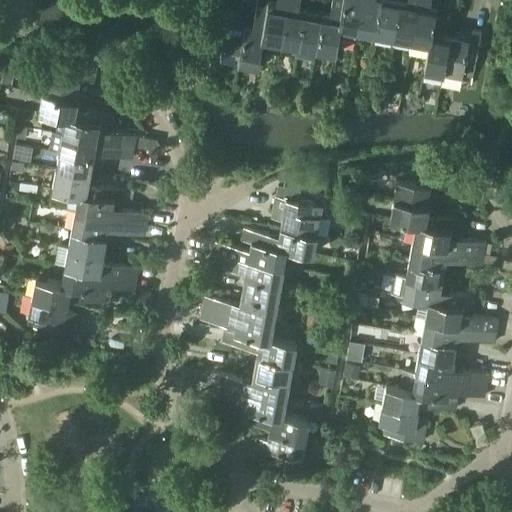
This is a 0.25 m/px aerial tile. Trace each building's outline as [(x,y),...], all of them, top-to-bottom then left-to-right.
[(257,0),(255,16),(257,16),(255,26),(247,24),(240,59),(258,63),(261,49),(269,2),(270,2),(270,0),(257,0)] [(278,0),(278,3),(270,2),(269,2),(261,49),(278,52),(288,0),(278,0)] [(288,0),(278,52),(296,56),(305,9),(297,7),(298,0),(288,0)] [(317,47),(335,51),(337,37),(344,0),(332,0),(332,4),(334,4),(332,14),(323,12),(317,47)] [(344,0),(337,37),(355,40),(358,28),(362,0),(344,0)] [(376,32),(381,0),(362,0),(358,28),(376,32)] [(394,35),(400,0),(381,0),(376,32),(394,35)] [(400,0),(394,35),(412,39),(418,0),(409,0),(409,2),(400,0)] [(409,50),(427,54),(436,7),(428,5),(428,0),(418,0),(412,39),(409,50)] [(437,0),(436,7),(427,54),(425,68),(443,71),(449,36),(441,34),(443,25),(445,25),(449,0),(437,0)] [(240,59),(247,24),(238,23),(240,12),(219,8),(214,34),(225,36),(221,56),(240,59)] [(305,9),(296,56),(314,59),(317,47),(323,12),(305,9)] [(449,36),(443,71),(462,75),(472,77),(474,70),(481,31),(460,27),(458,37),(449,36)] [(79,91),(90,93),(96,63),(58,56),(58,59),(49,58),(43,93),(78,100),(79,91)] [(3,72),(1,82),(12,84),(14,74),(14,72),(7,71),(3,70),(3,72)] [(110,125),(112,113),(77,106),(78,100),(43,93),(39,112),(65,117),(65,116),(100,122),(100,123),(110,125)] [(99,131),(100,123),(100,122),(65,116),(65,117),(62,134),(132,147),(134,136),(109,131),(108,133),(99,131)] [(58,152),(93,158),(95,150),(105,152),(104,154),(130,159),(132,147),(62,134),(58,152)] [(55,170),(90,176),(93,158),(58,152),(55,170)] [(51,188),(67,191),(112,199),(122,201),(124,190),(98,185),(98,187),(88,185),(90,176),(55,170),(51,188)] [(419,172),(417,183),(397,179),(393,198),(429,205),(430,196),(441,198),(445,177),(419,172)] [(8,180),(6,190),(19,192),(21,181),(8,179),(8,180)] [(314,202),(297,199),(299,188),(277,184),(275,195),(271,216),(282,218),(280,227),(316,233),(319,214),(312,213),(314,202)] [(64,209),(74,211),(144,224),(147,212),(121,208),(120,210),(111,208),(112,199),(67,191),(64,209)] [(437,213),(437,215),(427,213),(429,205),(393,198),(390,217),(404,220),(404,219),(451,228),(461,230),(463,218),(437,213)] [(70,229),(106,235),(107,227),(117,228),(117,231),(142,235),(144,224),(74,211),(70,229)] [(5,216),(3,224),(13,226),(15,218),(5,216)] [(449,236),(451,228),(404,219),(404,220),(400,237),(412,239),(483,253),(485,241),(459,236),(459,238),(449,236)] [(286,247),(286,248),(312,253),(316,233),(280,227),(278,235),(269,234),(269,231),(243,226),(241,238),(251,240),(286,247)] [(67,247),(102,253),(106,235),(70,229),(67,247)] [(483,253),(412,239),(409,257),(444,264),(446,255),(455,257),(455,259),(481,264),(483,253)] [(212,251),(283,265),(286,248),(286,247),(251,240),(249,249),(240,247),(240,245),(214,240),(212,251)] [(54,263),(64,265),(67,247),(57,245),(54,263)] [(64,265),(134,278),(136,266),(111,262),(110,264),(101,262),(102,253),(67,247),(64,265)] [(283,265),(212,251),(210,263),(236,268),(236,266),(246,267),(244,276),(279,283),(283,265)] [(405,275),(441,282),(444,264),(409,257),(405,275)] [(64,265),(60,283),(96,289),(97,281),(107,282),(106,285),(132,289),(134,278),(64,265)] [(402,294),(419,298),(428,299),(428,298),(463,305),(473,307),(475,295),(449,290),(449,292),(439,291),(441,282),(405,275),(394,273),(391,291),(402,293),(402,294)] [(279,283),(244,276),(241,294),(276,301),(279,283)] [(60,283),(35,278),(31,296),(67,302),(68,294),(78,296),(77,298),(103,303),(105,291),(96,289),(60,283)] [(357,292),(356,303),(366,305),(368,294),(357,292)] [(202,306),(273,319),(276,301),(241,294),(239,303),(229,301),(230,299),(204,294),(202,306)] [(33,327),(72,334),(76,313),(65,311),(67,302),(31,296),(28,315),(35,316),(33,327)] [(416,315),(424,316),(495,330),(497,318),(472,313),(471,315),(462,313),(463,305),(428,298),(428,299),(419,298),(416,315)] [(273,319),(202,306),(199,317),(225,322),(226,320),(235,322),(234,330),(269,337),(269,336),(273,319)] [(421,334),(456,341),(458,332),(468,334),(467,336),(493,341),(495,330),(424,316),(421,334)] [(234,330),(224,328),(222,340),(248,345),(248,343),(258,345),(256,353),(291,360),(295,341),(269,336),(269,337),(234,330)] [(418,352),(453,359),(456,341),(421,334),(418,352)] [(349,339),(346,356),(361,359),(365,342),(349,339)] [(414,370),(485,383),(487,372),(461,367),(461,370),(451,368),(453,359),(418,352),(414,370)] [(291,360),(256,353),(253,372),(288,378),(291,360)] [(402,368),(399,385),(399,386),(446,395),(448,386),(457,388),(457,390),(483,395),(485,383),(414,370),(402,368)] [(288,378),(253,372),(251,380),(241,378),(242,376),(216,371),(214,383),(285,396),(288,378)] [(399,385),(385,382),(381,402),(417,408),(419,400),(428,401),(428,404),(453,408),(456,397),(446,395),(399,386),(399,385)] [(247,399),(246,407),(246,408),(281,414),(281,413),(285,396),(214,383),(212,394),(237,399),(238,397),(247,399)] [(378,421),(385,422),(383,433),(422,440),(426,419),(415,417),(417,408),(381,402),(378,421)] [(260,422),(260,420),(270,422),(268,431),(304,437),(307,418),(281,413),(281,414),(246,408),(246,407),(236,405),(234,417),(260,422)] [(337,405),(335,416),(346,418),(347,411),(343,406),(337,405)] [(304,437),(268,431),(267,439),(256,437),(252,458),(278,463),(280,453),(300,456),(304,437)]
